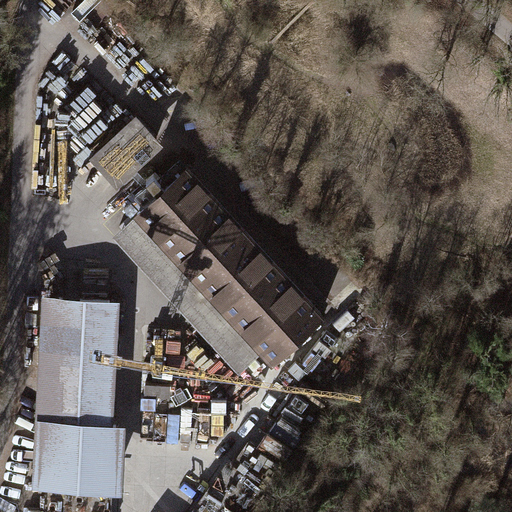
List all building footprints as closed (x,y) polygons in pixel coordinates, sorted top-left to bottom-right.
[(155,142),(132,117),(95,152),(118,177),(155,142)] [(187,167),(139,211),(265,347),(274,357),(321,314),(187,167)] [(162,180),(154,172),(141,183),(149,192),(162,180)] [(265,347),(139,211),(113,234),(238,370),(265,347)] [(110,300),(59,297),(54,398),(61,399),(60,419),(48,418),(42,511),(110,511),(116,422),(103,421),(110,300)] [(194,511),(243,511),(274,469),(242,446),(194,511)]
